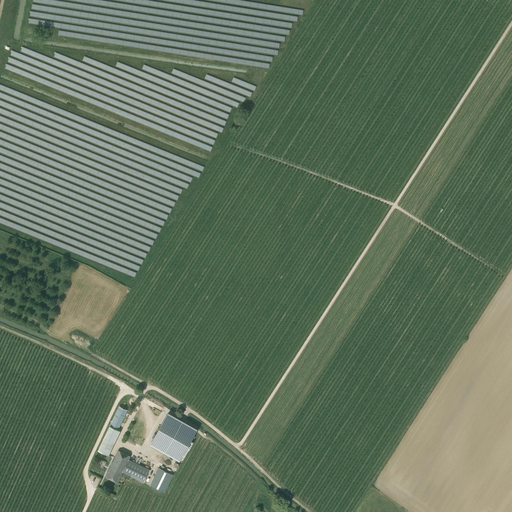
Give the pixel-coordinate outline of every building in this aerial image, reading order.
[(119,406),(98,450),(108,456),(120,431),(118,430),(127,410),(119,406)] [(150,445),(179,461),(197,429),(168,412),(150,445)] [(161,425),(165,416),(161,414),(156,423),(161,425)] [(144,482),(150,470),(129,459),(131,456),(118,450),(105,476),(118,482),(123,472),(144,482)] [(150,486),(164,493),(173,475),(159,468),(150,486)]
